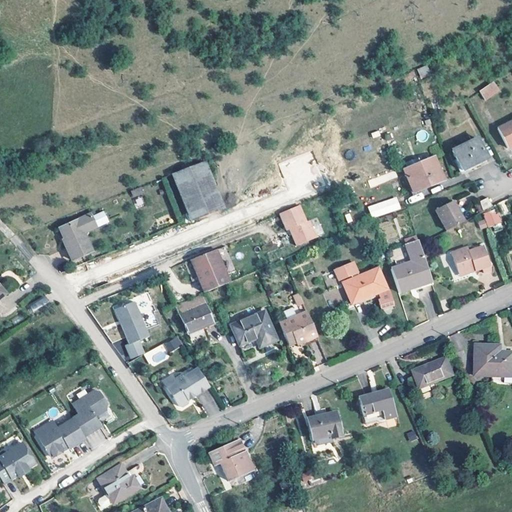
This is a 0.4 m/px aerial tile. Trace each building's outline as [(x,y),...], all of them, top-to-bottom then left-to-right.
[(427,65),(417,69),(421,79),(431,74),(427,65)] [(494,81),(478,90),(484,101),(500,92),(494,81)] [(511,144),(511,120),(500,127),(509,146),(511,144)] [(487,157),(477,138),(454,150),(463,169),(487,157)] [(443,180),(434,156),(404,168),(412,190),(431,182),(432,185),(443,180)] [(225,208),(205,162),(172,175),(191,222),(225,208)] [(432,185),(431,182),(412,190),(413,192),(432,185)] [(132,196),(143,194),(142,188),(131,190),(132,196)] [(367,206),(372,219),(401,209),(396,196),(367,206)] [(487,198),(479,202),(482,211),(491,206),(487,198)] [(465,222),(455,202),(436,211),(446,232),(465,222)] [(305,222),(299,206),(279,214),(286,231),(289,229),(296,246),(316,237),(308,220),(305,222)] [(92,251),(84,231),(97,226),(92,213),(60,225),(65,238),(64,239),(71,259),(92,251)] [(485,220),(487,228),(501,223),(499,215),(485,220)] [(432,282),(418,241),(407,244),(412,262),(391,268),(399,293),(432,282)] [(216,248),(191,259),(193,266),(197,268),(200,274),(198,277),(204,291),(229,281),(216,248)] [(471,259),(470,256),(453,261),(457,276),(472,272),(473,276),(481,274),(483,279),(490,277),(485,256),(471,259)] [(388,290),(378,268),(343,282),(353,303),(379,292),(383,302),(380,302),(382,308),(395,303),(390,290),(388,290)] [(473,276),(472,272),(457,276),(458,280),(473,276)] [(109,282),(105,273),(92,278),(95,287),(109,282)] [(176,302),(162,308),(168,318),(206,302),(202,292),(176,302)] [(33,311),(48,303),(45,297),(30,305),(33,311)] [(306,307),(302,297),(297,299),(300,309),(306,307)] [(134,299),(117,307),(124,322),(121,323),(129,343),(149,335),(134,299)] [(214,321),(206,302),(168,318),(178,334),(182,340),(208,329),(205,325),(214,321)] [(117,307),(115,307),(121,323),(124,322),(117,307)] [(261,345),(277,339),(267,309),(232,323),(241,343),(258,336),(261,345)] [(319,339),(310,315),(281,327),(288,344),(295,341),(296,345),(297,348),(306,344),(319,339)] [(178,337),(164,343),(168,352),(182,346),(178,337)] [(321,343),(319,339),(306,344),(308,348),(321,343)] [(502,345),(478,344),(478,372),(495,373),(495,375),(506,376),(506,373),(511,372),(511,351),(502,352),(502,345)] [(159,346),(144,354),(150,365),(165,357),(159,346)] [(455,376),(448,358),(414,370),(421,389),(455,376)] [(212,389),(200,370),(187,379),(185,376),(177,382),(179,384),(169,390),(181,409),(185,410),(190,406),(191,403),(190,400),(196,396),(198,398),(212,389)] [(177,382),(175,378),(165,384),(169,390),(179,384),(177,382)] [(396,415),(389,388),(360,395),(366,421),(396,415)] [(72,416),(72,417),(84,435),(100,425),(94,414),(105,407),(106,402),(99,390),(94,389),(72,402),(78,413),(72,416)] [(342,432),(336,409),(308,415),(314,441),(333,437),(332,434),(342,432)] [(84,435),(72,417),(57,427),(56,425),(39,436),(51,455),(54,455),(63,450),(61,447),(67,444),(68,446),(69,447),(85,437),(84,435)] [(34,430),(39,436),(56,425),(52,419),(34,430)] [(415,430),(406,432),(408,441),(417,438),(415,430)] [(245,458),(237,438),(207,451),(213,464),(217,463),(225,480),(237,475),(234,469),(243,465),(241,460),(245,458)] [(35,462),(22,441),(0,454),(0,476),(4,482),(17,473),(27,467),(35,462)] [(128,477),(120,464),(97,478),(112,503),(139,486),(132,475),(128,477)] [(28,469),(27,467),(17,473),(18,476),(28,469)] [(295,486),(292,477),(280,482),(283,491),(295,486)] [(97,499),(101,509),(111,505),(106,495),(97,499)] [(167,511),(160,498),(132,511),(167,511)]
